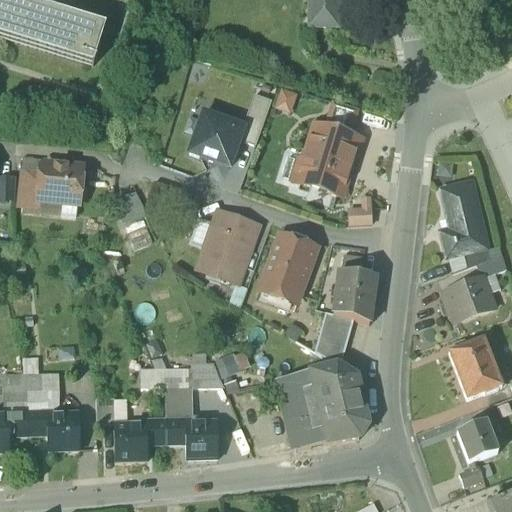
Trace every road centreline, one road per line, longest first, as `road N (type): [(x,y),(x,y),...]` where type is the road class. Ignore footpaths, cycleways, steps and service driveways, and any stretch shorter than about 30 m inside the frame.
road 1 (residential): [(398,459),(0,505)]
road 2 (residential): [(401,245),(341,238),(231,206),(139,168),(29,157)]
road 3 (residential): [(401,245),(386,405),(398,459)]
road 4 (residential): [(415,104),(401,245)]
